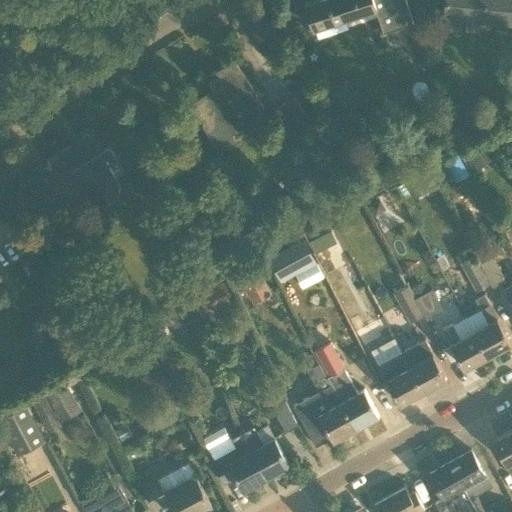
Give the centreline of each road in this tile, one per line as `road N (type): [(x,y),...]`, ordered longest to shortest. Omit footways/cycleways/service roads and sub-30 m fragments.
road 1 (residential): [(283,511),(511,385)]
road 2 (residential): [(198,0),(0,123)]
